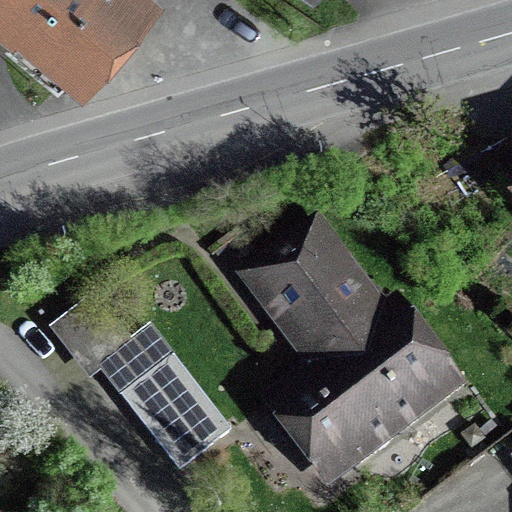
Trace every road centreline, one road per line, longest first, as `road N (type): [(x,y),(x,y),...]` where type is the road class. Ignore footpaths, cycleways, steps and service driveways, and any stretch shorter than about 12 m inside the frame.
road 1 (unclassified): [(511,35),(0,180)]
road 2 (residential): [(0,346),(151,511)]
